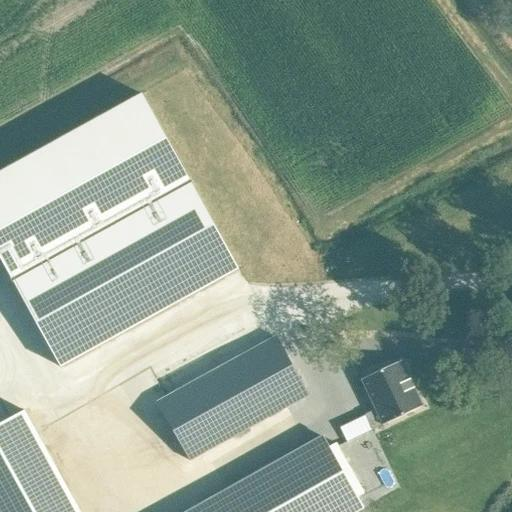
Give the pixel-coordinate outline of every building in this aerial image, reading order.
[(139,91),(0,168),(0,259),(60,367),(238,267),(139,91)] [(275,335),(156,401),(189,461),(308,395),(275,335)] [(372,430),(423,406),(401,361),(361,380),(375,410),(365,415),(372,430)] [(25,413),(0,426),(0,511),(80,511),(43,445),(25,413)] [(245,457),(283,438),(277,426),(240,445),(245,457)] [(220,493),(186,511),(355,511),(362,508),(357,497),(364,493),(336,443),(328,447),(322,436),(220,493)]
